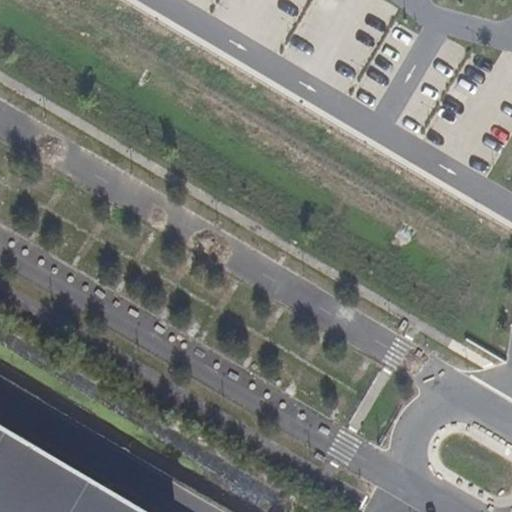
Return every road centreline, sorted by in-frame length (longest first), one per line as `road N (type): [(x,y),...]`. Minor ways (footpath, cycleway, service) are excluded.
road 1 (unclassified): [(511,421),(0,118)]
road 2 (unclassified): [(0,246),(451,511)]
